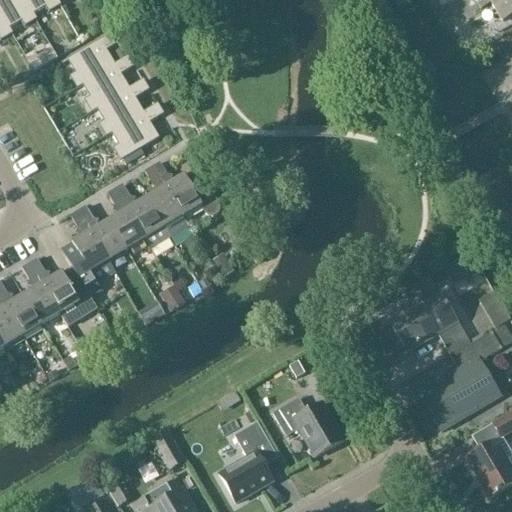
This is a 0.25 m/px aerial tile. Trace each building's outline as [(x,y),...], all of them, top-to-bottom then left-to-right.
[(37,22),(33,16),(23,0),(0,0),(0,15),(9,30),(22,23),(25,29),(37,22)] [(61,8),(57,2),(56,0),(23,0),(33,16),(45,9),(49,15),(61,8)] [(511,0),(502,0),(491,6),(503,27),(511,21),(511,0)] [(0,41),(1,43),(13,36),(9,30),(0,15),(0,41)] [(77,91),(83,88),(115,69),(115,68),(106,53),(120,45),(114,35),(68,63),(76,76),(70,79),(77,91)] [(123,50),(115,55),(120,63),(128,58),(123,50)] [(90,101),(85,104),(92,115),(97,112),(130,92),(129,92),(121,77),(135,69),(129,59),(115,68),(115,69),(83,88),(90,101)] [(106,139),(111,136),(144,117),(144,116),(135,101),(149,93),(143,83),(129,92),(130,92),(97,112),(105,125),(99,128),(106,139)] [(158,107),(144,116),(144,117),(111,136),(119,149),(114,152),(121,163),(159,141),(149,125),(164,117),(158,107)] [(199,175),(186,183),(184,179),(173,187),(160,166),(152,170),(183,221),(202,210),(206,217),(208,219),(211,220),(214,219),(218,217),(220,215),(220,212),(220,209),(199,175)] [(183,221),(152,170),(145,175),(157,195),(146,202),(165,232),(164,232),(170,242),(189,230),(183,221)] [(115,192),(146,243),(153,253),(170,242),(164,232),(165,232),(146,202),(135,209),(123,188),(115,192)] [(146,243),(115,192),(108,197),(120,218),(109,224),(128,254),(146,243)] [(128,254),(109,224),(98,231),(86,210),(78,215),(109,265),(128,254)] [(109,265),(78,215),(71,219),(83,240),(72,247),(82,264),(72,270),(90,300),(100,294),(90,277),(109,265)] [(239,235),(246,248),(258,241),(251,228),(239,235)] [(234,274),(223,256),(210,264),(221,283),(234,274)] [(72,270),(61,276),(50,283),(37,263),(30,267),(60,318),(90,300),(72,270)] [(60,318),(30,267),(22,272),(34,292),(23,299),(42,329),(60,318)] [(42,329),(23,299),(12,305),(0,285),(0,301),(24,340),(42,329)] [(159,297),(169,314),(184,305),(174,288),(159,297)] [(451,359),(471,347),(458,325),(457,326),(439,297),(390,325),(408,355),(438,337),(451,359)] [(24,340),(0,301),(0,343),(5,352),(24,340)] [(138,317),(145,329),(165,317),(158,306),(138,317)] [(491,335),(492,335),(451,360),(458,373),(418,396),(442,435),(500,401),(479,365),(502,352),(501,350),(511,343),(511,340),(504,327),(491,335)] [(296,381),(305,376),(298,364),(289,369),(296,381)] [(56,373),(45,379),(49,385),(60,379),(56,373)] [(315,461),(344,444),(322,407),(307,416),(299,402),(273,417),(286,440),(299,433),(315,461)] [(501,441),(511,434),(511,415),(493,427),(501,441)] [(261,432),(238,445),(247,461),(219,478),(236,507),(273,485),(264,469),(278,461),(261,432)] [(169,472),(183,464),(167,436),(154,444),(169,472)] [(511,459),(507,462),(495,443),(466,461),(490,501),(511,488),(511,459)] [(192,511),(176,484),(135,508),(137,511),(192,511)]
